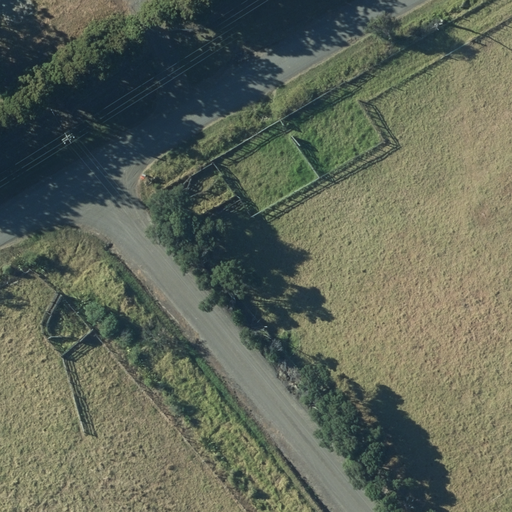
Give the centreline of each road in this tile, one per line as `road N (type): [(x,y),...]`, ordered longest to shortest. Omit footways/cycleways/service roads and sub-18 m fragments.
road 1 (unclassified): [(86,180),(361,511)]
road 2 (unclassified): [(86,180),(371,0)]
